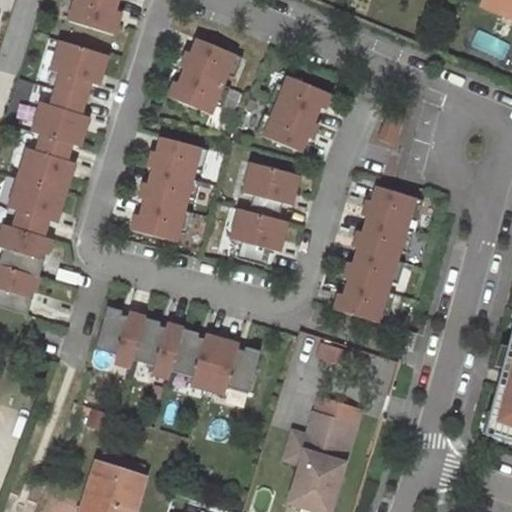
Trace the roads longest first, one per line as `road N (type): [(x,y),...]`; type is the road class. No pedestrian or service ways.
road 1 (residential): [(376,65),(297,324),(105,268),(84,240),(168,0)]
road 2 (residential): [(376,65),(505,117),(424,446)]
road 3 (residential): [(216,0),(376,65)]
